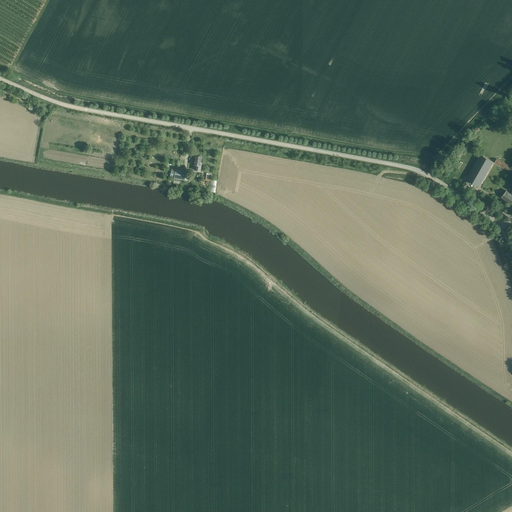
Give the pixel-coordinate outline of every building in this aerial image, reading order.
[(492,162),(479,154),(464,180),(477,187),(492,162)] [(195,156),(193,165),(196,165),(195,170),(197,171),(200,171),(202,163),(200,163),(201,157),(199,156),(198,155),(196,155),(195,156)] [(497,158),(497,159),(495,162),(509,170),(511,167),(511,166),(497,158)] [(187,175),(187,171),(176,169),(175,169),(175,170),(171,169),(169,176),(174,177),(174,178),(188,181),(189,175),(187,175)] [(506,190),(501,197),(511,204),(511,202),(511,190),(510,193),(506,190)]
